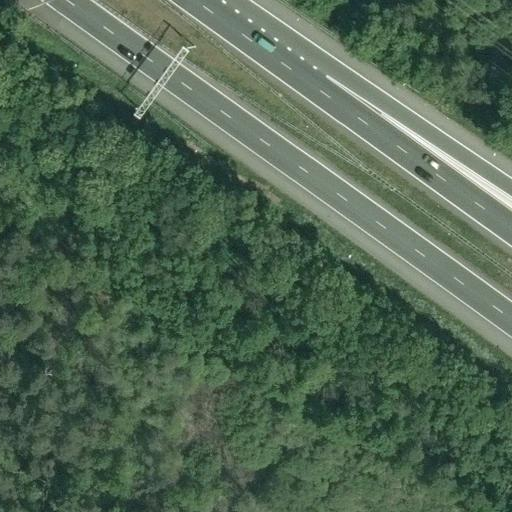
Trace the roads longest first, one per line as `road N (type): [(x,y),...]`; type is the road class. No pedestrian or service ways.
road 1 (motorway): [(67,0),(511,323)]
road 2 (motorway): [(511,229),(318,87)]
road 3 (motorway): [(511,188),(426,131),(318,87)]
road 4 (motorway): [(318,87),(195,0)]
